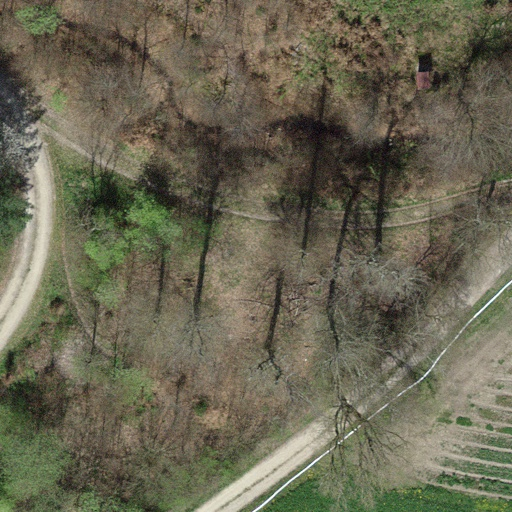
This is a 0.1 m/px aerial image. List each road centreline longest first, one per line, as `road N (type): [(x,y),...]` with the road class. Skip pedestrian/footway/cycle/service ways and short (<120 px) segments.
road 1 (track): [(205,511),(511,246)]
road 2 (track): [(39,144),(47,183),(39,267),(0,334)]
